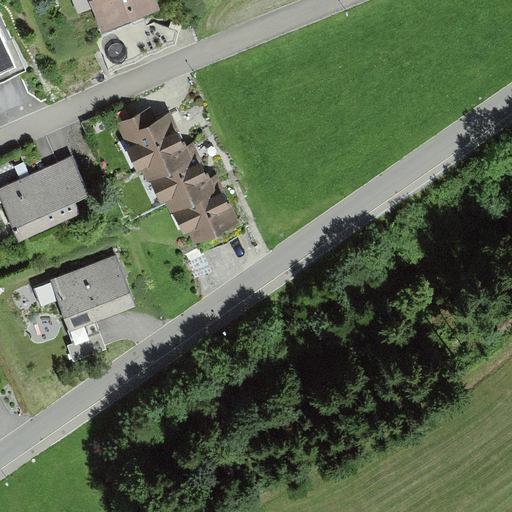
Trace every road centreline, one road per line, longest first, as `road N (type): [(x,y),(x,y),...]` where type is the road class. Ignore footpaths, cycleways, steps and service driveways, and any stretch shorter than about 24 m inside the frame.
road 1 (unclassified): [(511,98),(0,454)]
road 2 (residential): [(358,0),(0,152)]
